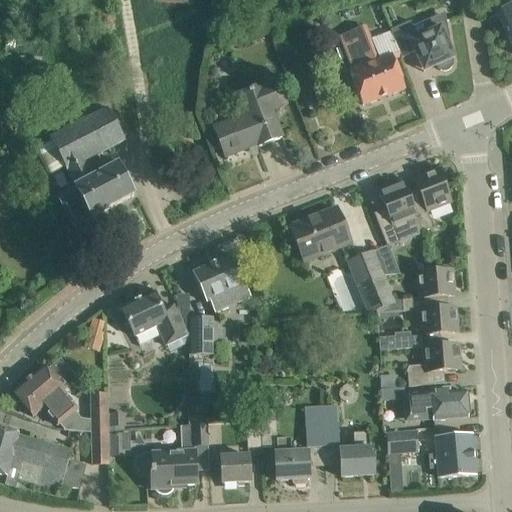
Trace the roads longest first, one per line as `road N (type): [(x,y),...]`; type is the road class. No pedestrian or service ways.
road 1 (tertiary): [(0,372),(142,255),(221,216),(473,120)]
road 2 (unclassified): [(499,482),(473,120)]
road 3 (residential): [(500,501),(323,511)]
road 4 (residential): [(473,120),(480,74),(466,0)]
